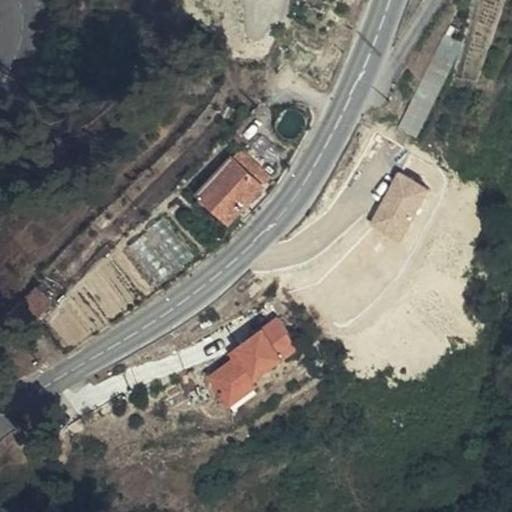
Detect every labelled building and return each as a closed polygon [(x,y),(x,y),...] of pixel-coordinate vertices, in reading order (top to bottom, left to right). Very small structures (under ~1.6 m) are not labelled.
[(432,60),(401,128),(419,136),(450,68),(432,60)] [(229,222),(279,174),(250,146),(202,193),(229,222)] [(195,253),(166,215),(151,226),(181,264),(195,253)] [(177,270),(147,232),(133,243),(162,281),(177,270)] [(282,310),(266,322),(290,354),(306,342),(282,310)] [(290,354),(266,322),(248,335),(254,343),(246,350),(214,373),(229,393),(258,371),(261,375),(290,354)] [(254,343),(248,335),(240,342),(246,350),(254,343)] [(258,371),(229,393),(238,406),(267,384),(261,375),(258,371)]
